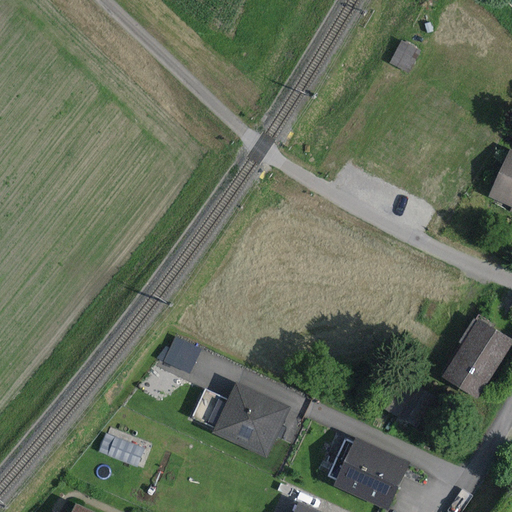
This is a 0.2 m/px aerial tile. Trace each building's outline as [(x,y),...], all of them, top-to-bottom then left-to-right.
[(511,155),(495,192),(511,199),(511,155)] [(486,394),(511,351),(511,334),(485,317),(471,338),(474,340),(453,375),(485,395),(486,394)] [(209,345),(184,333),(172,359),(198,370),(209,345)] [(442,396),(406,373),(387,403),(407,414),(404,419),(412,423),(416,417),(425,421),(442,396)] [(275,452),(289,422),(297,405),(248,383),(241,399),(214,386),(200,417),(275,452)] [(152,447),(115,433),(109,449),(146,463),(152,447)] [(369,439),(367,443),(355,437),(337,474),(398,503),(417,462),(369,439)] [(332,511),(310,502),(305,511),(332,511)]
